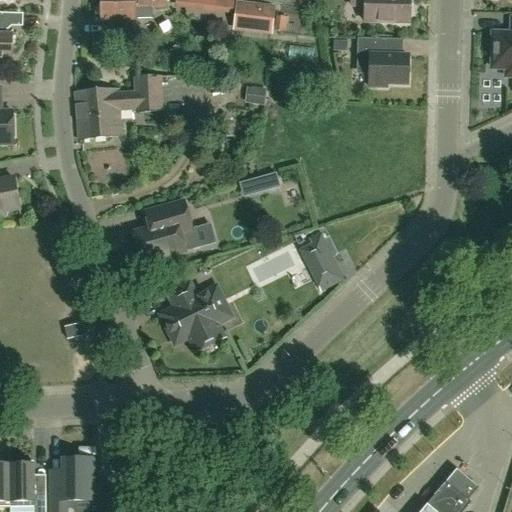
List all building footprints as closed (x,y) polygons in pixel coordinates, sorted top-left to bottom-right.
[(100,0),(100,20),(152,19),(152,7),(165,7),(165,0),(100,0)] [(350,0),(351,6),(364,6),(364,22),(409,24),(409,0),(350,0)] [(236,1),(233,29),(272,33),(275,6),(236,1)] [(2,35),(3,14),(0,13),(0,61),(12,62),(13,35),(2,35)] [(511,18),(509,19),(509,34),(492,34),(491,69),(505,69),(505,77),(511,77),(511,18)] [(382,56),(383,40),(357,39),(356,70),(369,70),(368,88),(386,88),(386,85),(407,85),(408,56),(382,56)] [(333,41),(333,51),(347,51),(348,41),(333,41)] [(266,42),(264,57),(276,59),(279,44),(266,42)] [(137,111),(137,113),(163,112),(161,78),(135,80),(136,94),(119,95),(119,91),(75,94),(78,140),(122,137),(121,112),(137,111)] [(0,145),(13,145),(12,112),(1,113),(0,89),(0,88),(0,145)] [(251,89),(249,103),(264,105),(266,90),(251,89)] [(173,150),(141,149),(140,175),(173,175),(173,150)] [(275,174),(263,177),(266,190),(278,187),(275,174)] [(0,211),(19,208),(13,178),(0,180),(0,212),(1,212),(0,211)] [(191,229),(184,202),(145,213),(150,229),(134,234),(138,246),(135,251),(138,259),(142,261),(143,264),(201,248),(196,228),(191,229)] [(127,227),(147,222),(144,211),(124,217),(127,227)] [(333,262),(311,272),(321,291),(342,280),(333,262)] [(159,316),(162,320),(174,346),(189,339),(195,353),(224,339),(217,325),(231,318),(216,288),(196,298),(189,284),(167,295),(174,309),(159,316)] [(211,444),(223,443),(222,431),(210,432),(211,444)] [(50,486),(50,511),(66,511),(66,508),(66,502),(93,501),(93,500),(105,499),(105,481),(93,481),(92,459),(62,459),(62,471),(50,471),(50,486)] [(9,465),(10,507),(33,507),(33,511),(45,511),(45,496),(34,496),(33,461),(19,462),(19,465),(9,465)] [(0,507),(10,507),(9,465),(0,465),(0,507)] [(434,497),(425,509),(428,511),(462,511),(470,503),(468,500),(478,488),(456,470),(434,496),(434,497)] [(111,487),(111,501),(126,501),(126,487),(111,487)]
